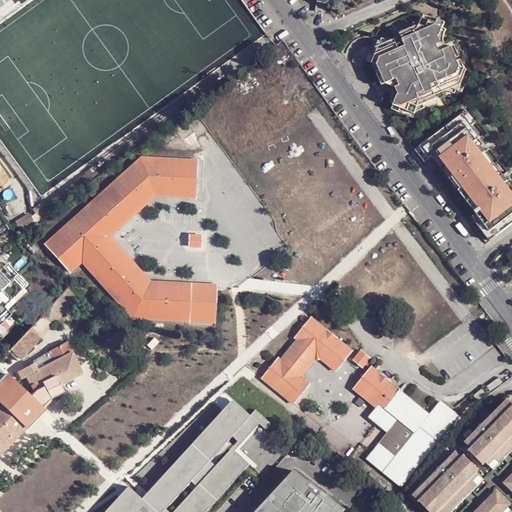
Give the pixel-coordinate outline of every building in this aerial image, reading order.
[(319,3),(316,2),(315,11),(324,12),(324,8),(325,3),(319,3)] [(445,21),(424,12),(419,25),(399,34),(404,45),(398,48),(396,44),(390,46),(389,44),(375,39),(366,61),(375,66),(384,85),(395,80),(398,87),(394,89),(397,96),(396,96),(390,110),(412,119),(416,107),(435,99),(430,89),(437,86),(438,90),(446,86),(447,88),(461,93),(471,71),(459,67),(451,48),(439,53),(436,46),(441,44),(439,38),(445,21)] [(366,56),(356,52),(352,62),(362,66),(366,56)] [(103,155),(111,165),(147,140),(188,109),(208,93),(200,82),(103,155)] [(372,211),(273,105),(229,146),(325,254),(372,211)] [(469,113),(465,115),(473,127),(477,125),(469,113)] [(421,147),(416,150),(425,163),(429,159),(433,157),(438,153),(464,189),(479,210),(474,214),(476,216),(484,228),(479,231),(488,243),(511,226),(511,197),(508,192),(504,187),(508,184),(503,178),(499,181),(491,169),(483,157),(486,154),(482,149),(478,151),(474,145),(478,142),(469,131),(473,127),(465,115),(421,147)] [(482,139),(473,127),(469,131),(478,142),(474,145),(478,151),(484,147),(480,141),(482,139)] [(459,192),(464,189),(438,153),(433,157),(459,192)] [(495,166),(486,154),(483,157),(491,169),(495,166)] [(142,155),(44,243),(69,270),(131,315),(189,319),(192,282),(150,280),(109,235),(155,195),(196,197),(198,159),(142,155)] [(50,199),(54,206),(104,169),(100,162),(50,199)] [(0,166),(0,190),(11,183),(0,166)] [(503,178),(495,166),(491,169),(499,181),(503,178)] [(474,214),(479,210),(464,189),(459,192),(474,214)] [(37,211),(42,217),(51,210),(47,204),(37,211)] [(18,221),(25,229),(36,221),(30,212),(18,221)] [(484,228),(476,216),(471,219),(479,231),(484,228)] [(202,235),(189,233),(189,244),(202,246),(202,235)] [(0,325),(11,315),(2,307),(26,286),(0,259),(0,325)] [(217,283),(192,282),(189,319),(189,323),(215,324),(217,283)] [(13,366),(40,337),(77,298),(67,287),(59,296),(47,309),(42,315),(36,321),(3,357),(13,366)] [(288,368),(271,387),(304,414),(320,395),(310,387),(324,371),(332,370),(346,382),(363,362),(354,355),(344,347),(321,328),(305,347),(308,350),(291,370),(288,368)] [(145,336),(140,343),(150,351),(156,343),(145,336)] [(82,372),(67,341),(50,350),(31,362),(33,364),(44,385),(50,397),(63,391),(60,384),(82,372)] [(367,366),(363,371),(373,379),(377,374),(381,369),(371,361),(367,366)] [(44,385),(33,364),(30,365),(18,372),(21,378),(19,379),(13,381),(27,394),(30,396),(36,390),(44,385)] [(0,368),(0,402),(20,422),(37,403),(30,396),(27,394),(13,381),(0,368)] [(381,378),(362,399),(374,408),(377,411),(379,409),(384,413),(400,394),(381,378)] [(50,397),(44,385),(36,390),(30,396),(37,403),(41,407),(50,397)] [(378,446),(366,462),(399,490),(458,422),(441,407),(429,420),(400,394),(384,413),(379,409),(377,411),(369,419),(375,425),(380,419),(386,424),(392,417),(414,435),(413,436),(417,440),(397,463),(378,446)] [(215,395),(136,479),(158,499),(237,416),(215,395)] [(475,451),(473,453),(484,464),(487,461),(491,466),(498,459),(501,463),(511,451),(511,402),(510,401),(491,420),(492,422),(482,433),(479,431),(467,443),(475,451)] [(0,455),(26,428),(20,422),(0,402),(0,455)] [(20,422),(26,428),(43,409),(41,407),(37,403),(20,422)] [(248,415),(242,420),(252,432),(258,427),(248,415)] [(380,419),(375,425),(388,436),(378,446),(397,463),(417,440),(413,436),(414,435),(392,417),(386,424),(380,419)] [(166,510),(160,504),(156,509),(159,511),(205,511),(245,468),(228,452),(235,444),(230,440),(166,510)] [(422,500),(421,501),(431,511),(444,511),(459,498),(462,501),(479,485),(475,482),(482,475),(477,471),(480,468),(469,457),(466,460),(458,452),(447,464),(448,466),(438,476),(435,474),(416,494),(422,500)] [(194,464),(178,482),(183,488),(200,470),(194,464)] [(296,469),(254,511),(296,511),(302,506),(307,511),(344,511),(347,508),(296,469)] [(128,511),(137,503),(144,509),(150,503),(125,480),(95,511),(128,511)] [(504,511),(511,505),(511,503),(501,493),(496,497),(494,495),(477,511),(504,511)]
